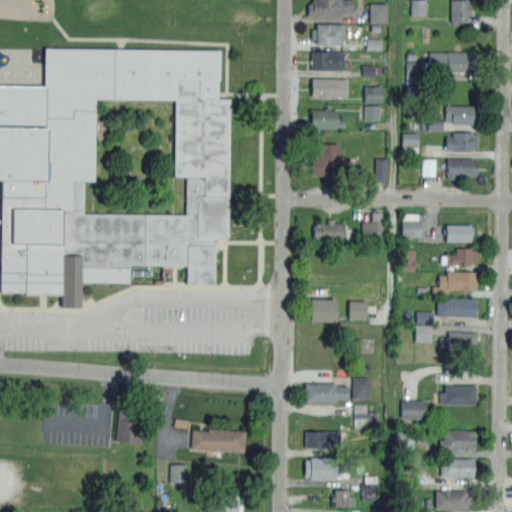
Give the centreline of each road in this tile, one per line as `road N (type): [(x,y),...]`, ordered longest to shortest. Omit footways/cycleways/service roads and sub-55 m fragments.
road 1 (residential): [(504,0),(499,511)]
road 2 (residential): [(285,0),(280,511)]
road 3 (residential): [(281,384),(0,362)]
road 4 (residential): [(511,199),(284,196)]
